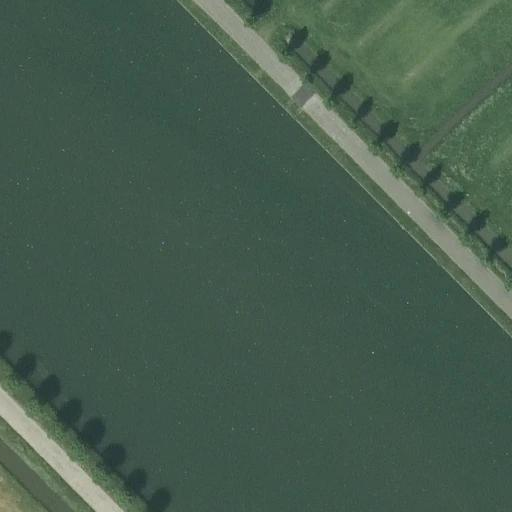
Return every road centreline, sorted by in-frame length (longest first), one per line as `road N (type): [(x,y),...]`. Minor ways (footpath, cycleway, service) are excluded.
road 1 (unclassified): [(511,307),(207,0)]
road 2 (unclassified): [(106,511),(0,404)]
